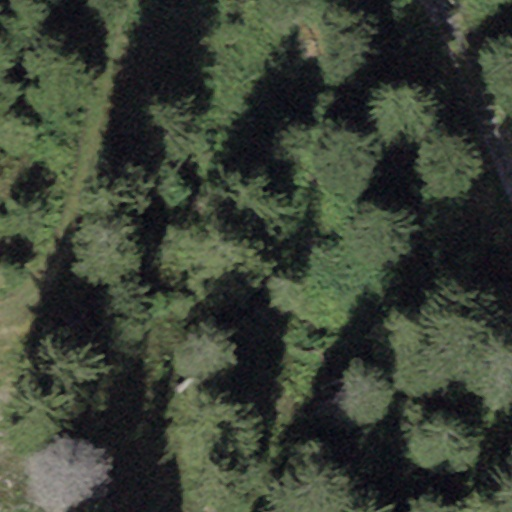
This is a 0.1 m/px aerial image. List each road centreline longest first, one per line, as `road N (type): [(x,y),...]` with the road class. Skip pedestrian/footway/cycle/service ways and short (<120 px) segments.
road 1 (track): [(0,309),(31,298),(63,239),(98,48),(120,0)]
road 2 (track): [(418,0),(511,190)]
